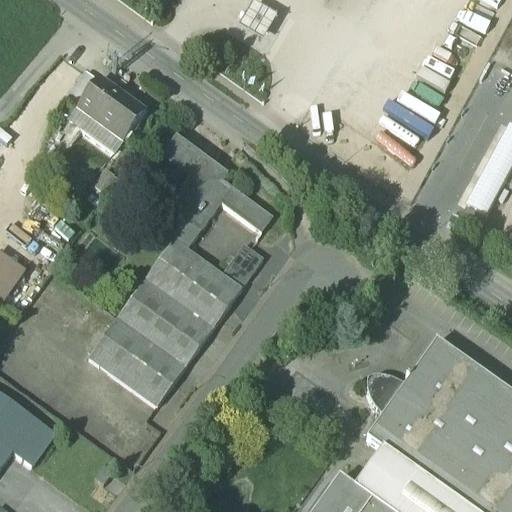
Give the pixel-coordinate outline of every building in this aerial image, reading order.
[(276,20),(252,6),(238,30),(262,44),(276,20)] [(111,95),(99,86),(78,115),(90,124),(111,95)] [(111,95),(90,124),(124,148),(145,118),(111,95)] [(124,148),(90,124),(82,136),(115,160),(124,148)] [(484,217),(511,166),(511,131),(508,129),(465,207),(484,217)] [(9,136),(0,152),(0,154),(14,162),(24,144),(9,136)] [(228,179),(176,141),(163,159),(199,185),(181,209),(174,219),(183,225),(201,238),(221,210),(262,239),(274,223),(223,186),(228,179)] [(118,185),(105,176),(94,192),(106,202),(118,185)] [(181,209),(177,206),(171,217),(174,219),(181,209)] [(201,238),(183,225),(173,247),(187,257),(201,238)] [(187,257),(173,247),(131,306),(200,354),(242,296),(241,295),(222,282),(187,257)] [(244,251),(222,282),(241,295),(263,264),(244,251)] [(0,312),(23,281),(0,264),(0,312)] [(200,354),(131,306),(90,365),(159,413),(200,354)] [(511,511),(511,401),(436,347),(410,383),(407,381),(405,384),(408,386),(405,391),(400,388),(394,385),(388,384),(382,383),(374,384),(368,387),(368,396),(371,406),(376,414),(383,421),(366,444),(381,455),(460,511),(511,511)] [(37,425),(0,397),(0,475),(14,457),(34,471),(56,440),(36,426),(37,425)] [(354,493),(379,511),(460,511),(381,455),(354,493)] [(114,477),(106,471),(97,484),(105,490),(114,477)] [(379,511),(354,493),(339,482),(317,511),(379,511)]
